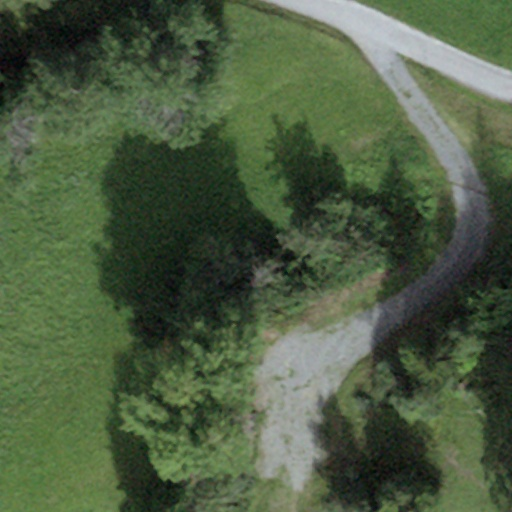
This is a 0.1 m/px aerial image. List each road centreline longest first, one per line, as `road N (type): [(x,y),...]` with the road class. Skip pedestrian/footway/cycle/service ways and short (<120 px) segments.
road 1 (track): [(354,32),(482,200),(489,234),(477,264),(342,376),(304,444),(287,511)]
road 2 (unclassified): [(511,95),(269,0)]
